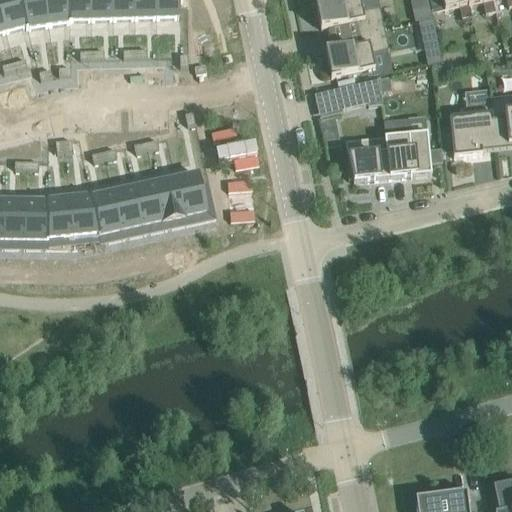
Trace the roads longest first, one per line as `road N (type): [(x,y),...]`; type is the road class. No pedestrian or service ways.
road 1 (unclassified): [(303,247),(250,0)]
road 2 (residential): [(303,247),(511,195)]
road 3 (residential): [(144,511),(346,450)]
road 4 (unclassified): [(346,450),(303,247)]
road 5 (residential): [(346,450),(511,408)]
